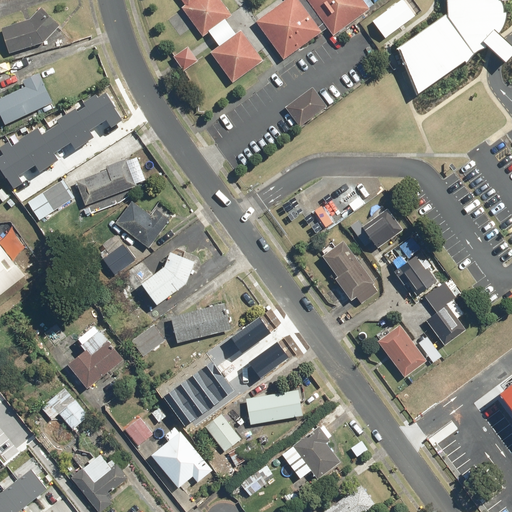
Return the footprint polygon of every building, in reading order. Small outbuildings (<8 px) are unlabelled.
[(232,15),(220,0),(196,0),(184,9),(203,36),(232,15)] [(321,33),(297,0),(287,0),(256,22),(283,60),(321,33)] [(307,0),(333,36),(356,19),(369,10),(361,0),(307,0)] [(448,0),(449,14),(399,46),(417,91),(466,58),(469,59),(471,58),(477,51),(486,46),(488,45),(507,60),(511,53),(511,44),(498,32),(501,28),(505,21),(506,16),(507,11),(504,11),(504,3),(502,0),(448,0)] [(404,1),(374,24),(384,37),(414,14),(404,1)] [(46,42),(62,24),(42,8),(33,20),(5,28),(12,52),(46,42)] [(263,61),(241,30),(211,51),(233,82),(263,61)] [(190,46),(176,56),(186,70),(199,60),(190,46)] [(0,101),(0,109),(7,124),(54,101),(44,81),(0,101)] [(315,87),(288,108),(303,127),(330,106),(315,87)] [(5,155),(0,158),(0,170),(14,191),(26,182),(22,176),(35,167),(40,175),(62,160),(57,154),(71,144),(75,150),(94,137),(90,131),(107,119),(112,125),(122,119),(106,96),(97,101),(94,97),(42,133),(39,129),(12,147),(9,143),(0,149),(5,155)] [(77,179),(86,204),(138,184),(129,160),(77,179)] [(31,202),(42,219),(76,198),(64,180),(31,202)] [(4,187),(0,189),(0,196),(5,203),(8,200),(13,207),(17,204),(12,197),(4,187)] [(157,210),(153,216),(134,201),(118,223),(151,247),(158,237),(159,237),(171,219),(157,210)] [(406,230),(389,208),(360,231),(376,253),(406,230)] [(381,291),(346,241),(325,255),(359,306),(381,291)] [(0,293),(25,274),(0,242),(0,293)] [(105,256),(118,274),(136,262),(124,244),(105,256)] [(423,251),(396,271),(406,284),(409,282),(419,295),(439,280),(429,267),(433,264),(423,251)] [(189,282),(197,260),(173,252),(168,266),(146,282),(161,303),(189,282)] [(426,296),(437,312),(427,319),(446,345),(467,329),(450,305),(458,299),(446,282),(426,296)] [(174,317),(179,340),(232,328),(226,305),(174,317)] [(427,359),(402,325),(379,342),(405,376),(427,359)] [(99,326),(81,339),(89,349),(71,364),(90,388),(126,359),(107,336),(106,336),(99,326)] [(133,341),(144,356),(166,340),(155,326),(133,341)] [(262,341),(251,327),(223,349),(249,382),(269,366),(254,347),(262,341)] [(429,336),(420,343),(435,362),(444,356),(429,336)] [(220,408),(236,396),(227,385),(212,396),(220,408)] [(61,413),(74,429),(91,416),(68,387),(53,399),(41,408),(50,421),(61,413)] [(511,389),(503,396),(511,408),(511,389)] [(302,390),(248,399),(252,423),(306,413),(302,390)] [(242,438),(223,414),(207,426),(226,451),(242,438)] [(143,418),(127,429),(139,445),(154,435),(143,418)] [(322,429),(298,445),(319,477),(343,461),(322,429)] [(215,469),(183,431),(168,443),(168,444),(154,455),(179,487),(194,475),(199,481),(215,469)] [(254,457),(246,443),(230,452),(238,466),(254,457)] [(102,511),(114,502),(108,495),(130,477),(118,463),(113,468),(102,454),(73,477),(84,490),(84,492),(93,502),(101,511),(102,511)] [(33,466),(0,491),(0,511),(16,511),(50,486),(33,466)] [(324,511),(367,511),(378,505),(363,485),(324,511)] [(297,488),(286,496),(293,506),(304,499),(297,488)]
